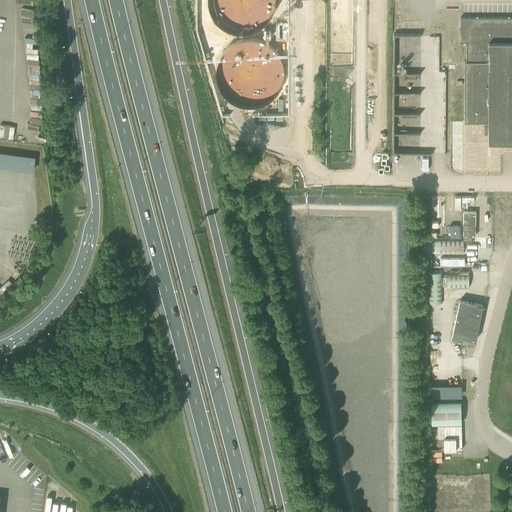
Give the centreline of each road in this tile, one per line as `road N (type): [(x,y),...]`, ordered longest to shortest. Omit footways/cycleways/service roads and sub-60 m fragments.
road 1 (motorway): [(91,0),(223,511)]
road 2 (motorway): [(248,511),(117,0)]
road 3 (motorway): [(280,511),(162,0)]
road 4 (motorway): [(66,0),(93,222),(64,298),(0,349)]
road 5 (motorway): [(0,395),(37,401),(101,431),(137,463),(167,511)]
